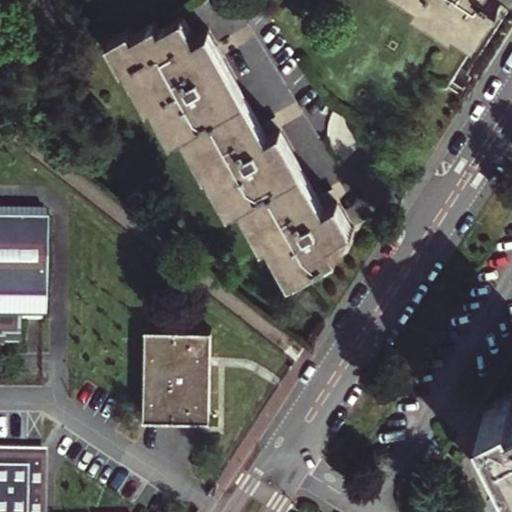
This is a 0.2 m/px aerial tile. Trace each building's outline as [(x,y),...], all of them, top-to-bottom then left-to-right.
[(421,0),(441,12),(437,20),(453,29),(459,19),(478,30),(496,1),(495,0),(421,0)] [(161,18),(124,39),(135,59),(131,62),(140,77),(146,73),(161,100),(165,98),(185,133),(196,127),(219,167),(221,166),(243,205),(253,200),(275,239),(280,235),(302,275),(342,253),(333,239),(356,226),(340,198),(326,205),(320,194),(282,126),(269,133),(263,122),(209,27),(199,33),(187,11),(164,24),(161,18)] [(277,114),(263,122),(269,133),(282,126),(284,125),(277,114)] [(320,194),(326,205),(340,198),(341,197),(335,185),(320,194)] [(41,217),(0,216),(0,343),(14,344),(14,319),(40,319),(41,217)] [(213,326),(150,326),(147,417),(211,417),(213,326)] [(511,403),(496,411),(511,444),(511,450),(507,453),(511,464),(511,403)] [(0,511),(42,511),(43,454),(0,453),(0,511)]
